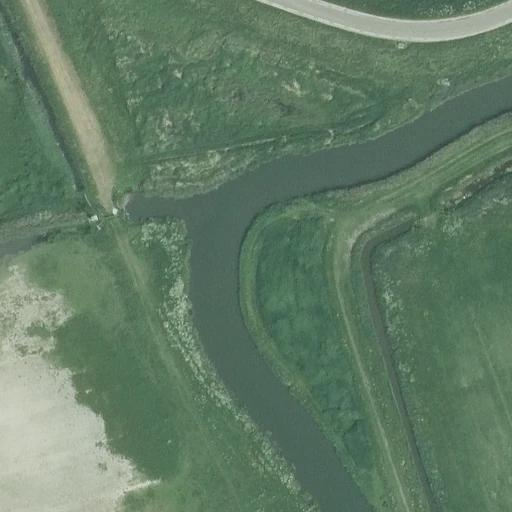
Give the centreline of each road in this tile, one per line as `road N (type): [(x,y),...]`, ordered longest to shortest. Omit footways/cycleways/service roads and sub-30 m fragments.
road 1 (tertiary): [(290,0),(413,31),(511,9)]
road 2 (track): [(109,210),(32,0)]
